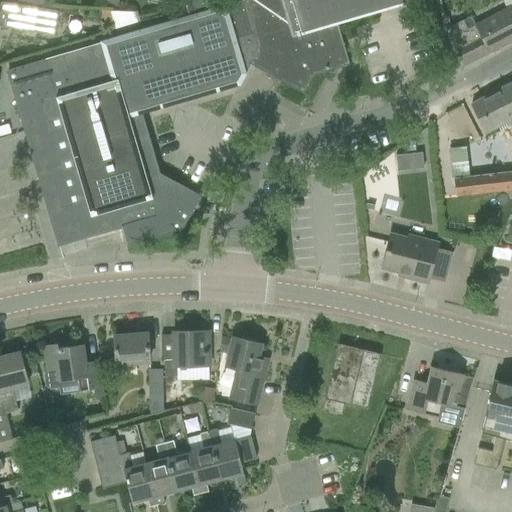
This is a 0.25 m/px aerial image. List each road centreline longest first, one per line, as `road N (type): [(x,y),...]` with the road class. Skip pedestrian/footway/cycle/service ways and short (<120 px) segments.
road 1 (residential): [(232,290),(258,162),(511,59)]
road 2 (residential): [(511,343),(310,296),(232,290)]
road 3 (residential): [(232,290),(64,295),(0,307)]
road 4 (residential): [(0,448),(59,433),(76,441),(89,491)]
